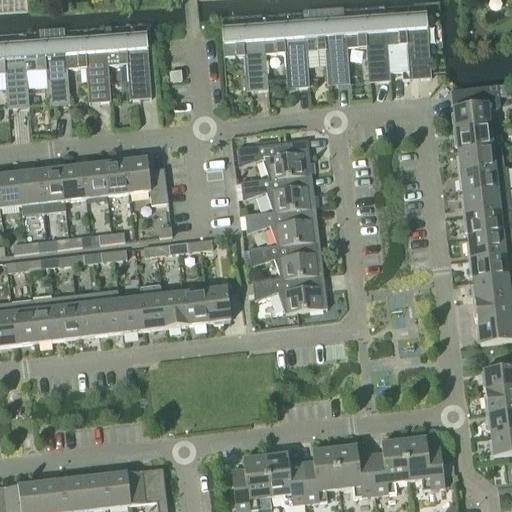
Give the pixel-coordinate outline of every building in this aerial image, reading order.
[(386,49),(387,49),(406,47),(409,83),(430,82),(426,16),(384,19),(386,49)] [(390,85),(387,49),(386,49),(384,19),(344,21),(346,52),(365,50),(368,86),(390,85)] [(349,88),(346,52),(344,21),(303,24),(305,55),(306,55),(325,53),(327,89),(349,88)] [(308,91),(306,55),(305,55),(303,24),(262,27),(264,58),(265,58),(284,56),(287,92),(308,91)] [(268,94),(265,58),(264,58),(262,27),(221,30),(223,61),(243,60),(246,95),(268,94)] [(107,69),(126,68),(129,104),(151,102),(146,36),(105,39),(107,69)] [(110,105),(107,69),(105,39),(64,42),(66,72),(67,72),(86,71),(88,107),(110,105)] [(69,108),(67,72),(66,72),(64,42),(23,45),(25,75),(26,75),(45,74),(48,110),(69,108)] [(29,111),(26,75),(25,75),(23,45),(0,46),(0,77),(4,77),(7,113),(29,111)] [(181,74),(169,75),(170,85),(182,84),(181,74)] [(454,127),(455,133),(490,129),(488,114),(496,112),(499,109),(497,89),(485,90),(453,94),(455,111),(452,111),(453,117),(450,117),(452,127),(454,127)] [(457,155),(492,150),(490,129),(455,133),(456,139),(453,140),(454,150),(457,150),(457,155)] [(262,163),(269,182),(269,183),(306,179),(311,179),(309,161),(304,157),(302,144),(279,147),(279,142),(255,145),(255,150),(236,152),(238,171),(262,163)] [(460,176),(503,171),(500,150),(492,151),(492,150),(457,155),(458,159),(455,160),(456,170),(459,170),(460,176)] [(164,172),(148,174),(147,162),(141,163),(141,160),(130,161),(131,164),(124,165),(128,197),(149,195),(151,209),(168,207),(164,172)] [(128,197),(124,165),(118,165),(118,163),(108,164),(108,167),(103,167),(107,200),(128,197)] [(107,200),(103,167),(98,168),(98,165),(87,166),(88,169),(82,170),(85,202),(107,200)] [(60,172),(64,205),(85,202),(82,170),(75,170),(75,168),(65,169),(65,172),(60,172)] [(39,175),(42,207),(43,217),(65,215),(64,205),(60,172),(55,173),(55,170),(45,171),(45,174),(39,175)] [(462,198),(509,192),(507,171),(503,171),(460,176),(460,182),(458,183),(459,193),(462,193),(462,198)] [(42,207),(39,175),(32,175),(32,173),(22,174),(22,177),(17,177),(21,210),(42,207)] [(0,212),(21,210),(17,177),(12,178),(12,175),(2,176),(2,179),(0,179),(0,212)] [(307,190),(306,179),(269,183),(269,182),(240,186),(242,205),(266,196),(273,216),(310,212),(310,213),(315,212),(313,194),(307,190)] [(465,219),(511,213),(509,192),(462,198),(463,202),(460,203),(461,213),(464,213),(465,219)] [(311,223),(310,213),(310,212),(273,216),(244,219),(246,238),(270,230),(277,249),(277,250),(314,245),(314,246),(319,245),(317,228),(311,223)] [(467,241),(511,235),(511,214),(511,213),(465,219),(465,225),(463,226),(464,236),(467,236),(467,241)] [(158,232),(159,241),(172,240),(170,230),(158,232)] [(470,262),(511,256),(511,235),(467,241),(468,245),(465,246),(466,256),(469,256),(470,262)] [(111,237),(112,247),(124,245),(123,236),(111,237)] [(99,248),(112,247),(111,237),(98,239),(99,248)] [(68,242),(69,252),(82,250),(80,241),(68,242)] [(55,244),(46,244),(47,254),(57,253),(69,252),(68,242),(60,243),(55,244)] [(199,245),(200,254),(212,253),(211,243),(199,245)] [(178,257),(200,254),(199,245),(177,247),(178,257)] [(315,257),(314,246),(314,245),(277,250),(277,249),(248,252),(250,271),(274,263),(280,282),(281,283),(318,279),(323,279),(321,261),(315,257)] [(25,247),(26,257),(39,255),(38,246),(25,247)] [(14,258),(26,257),(25,247),(13,248),(14,258)] [(157,259),(178,257),(177,247),(156,250),(157,259)] [(144,261),(157,259),(156,250),(143,251),(144,261)] [(113,255),(114,264),(126,263),(125,253),(113,255)] [(92,267),(114,264),(113,255),(91,257),(92,267)] [(472,283),(511,278),(511,256),(470,262),(470,268),(468,268),(469,279),(472,279),(472,283)] [(71,269),(92,267),(91,257),(70,260),(71,269)] [(59,271),(71,269),(70,260),(49,262),(50,271),(58,270),(59,271)] [(41,272),(50,271),(49,262),(27,265),(28,274),(41,273),(41,272)] [(6,277),(16,276),(28,274),(27,265),(5,267),(6,277)] [(474,305),(511,300),(511,278),(472,283),(473,288),(470,289),(471,299),(474,299),(474,303),(474,305)] [(319,290),(318,279),(281,283),(280,282),(252,286),(254,305),(278,296),(285,317),(327,312),(325,294),(319,290)] [(165,332),(161,299),(160,289),(139,291),(141,301),(140,301),(143,334),(163,332),(165,332)] [(204,294),(208,326),(213,326),(213,328),(223,327),(223,325),(230,324),(226,291),(204,294)] [(122,336),(118,304),(117,294),(96,296),(101,339),(122,336)] [(188,329),(208,326),(204,294),(183,296),(186,329),(188,329)] [(79,341),(101,339),(96,296),(74,299),(79,341)] [(165,332),(186,329),(183,296),(161,299),(165,332)] [(58,344),(79,341),(74,299),(53,301),(58,344)] [(477,326),(511,322),(511,300),(474,305),(475,311),(472,311),(474,322),(476,321),(477,326)] [(36,346),(58,344),(53,301),(31,304),(36,346)] [(122,336),(143,334),(140,301),(118,304),(122,336)] [(15,349),(36,346),(31,304),(10,306),(15,349)] [(0,350),(15,349),(10,306),(0,307),(0,350)] [(480,348),(511,344),(511,322),(477,326),(477,328),(478,331),(475,331),(476,342),(479,342),(480,348)] [(485,396),(511,392),(511,370),(482,373),(483,380),(481,381),(482,391),(485,391),(485,394),(485,396)] [(488,417),(511,414),(511,392),(485,396),(485,401),(483,401),(484,411),(487,411),(488,417)] [(490,438),(511,435),(511,414),(488,417),(488,419),(488,423),(486,424),(487,434),(490,434),(490,438)] [(511,435),(490,438),(491,443),(488,444),(489,454),(492,454),(493,461),(511,458),(511,435)] [(403,444),(408,485),(421,484),(422,494),(444,492),(439,450),(426,452),(425,442),(403,444)] [(369,458),(374,500),(396,498),(394,487),(408,485),(403,444),(381,447),(382,456),(369,458)] [(334,452),(338,493),(352,492),(353,503),(374,500),(369,458),(357,459),(356,450),(334,452)] [(301,474),(305,508),(327,506),(325,495),(338,493),(334,452),(312,455),(313,465),(300,466),(301,474)] [(265,461),(269,501),(282,500),(284,511),(305,508),(301,474),(300,466),(288,468),(287,458),(265,461)] [(257,511),(256,503),(269,501),(265,461),(242,463),(244,473),(230,474),(231,482),(234,511),(257,511)] [(166,511),(162,472),(125,477),(129,509),(156,506),(156,511),(166,511)] [(125,477),(104,479),(108,511),(129,509),(125,477)] [(104,479),(82,482),(85,511),(106,511),(108,511),(104,479)] [(85,511),(82,482),(61,484),(64,511),(85,511)] [(64,511),(61,484),(39,487),(42,511),(64,511)] [(42,511),(39,487),(17,489),(19,511),(42,511)] [(19,511),(17,489),(0,491),(0,511),(19,511)]
